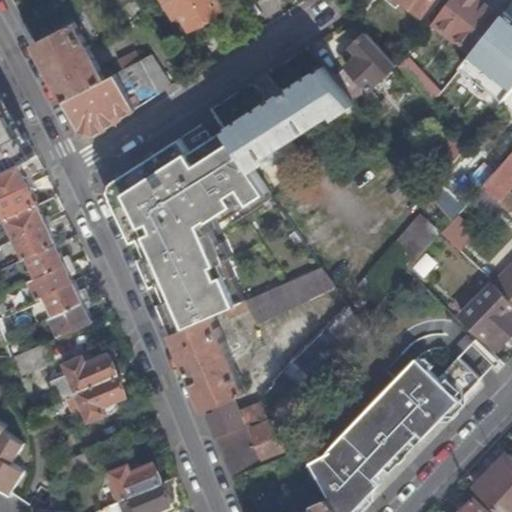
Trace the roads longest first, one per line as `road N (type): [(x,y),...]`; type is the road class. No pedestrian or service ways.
road 1 (residential): [(219,511),(76,166)]
road 2 (residential): [(326,11),(76,166)]
road 3 (residential): [(401,511),(511,394)]
road 4 (residential): [(76,166),(0,28)]
